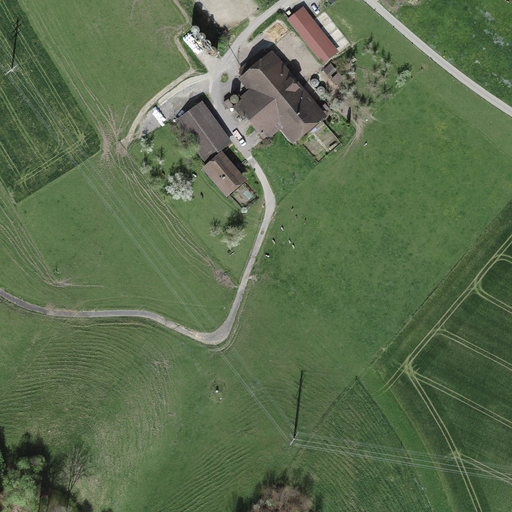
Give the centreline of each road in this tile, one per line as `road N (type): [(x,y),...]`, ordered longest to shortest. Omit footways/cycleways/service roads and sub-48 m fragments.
road 1 (unclassified): [(285,0),(241,37),(217,74),(220,112),(270,201),(220,336),(198,336),(147,314),(42,310),(0,292)]
road 2 (track): [(124,145),(148,107),(193,73),(178,47),(190,26),(173,0)]
road 3 (unclassified): [(365,0),(511,112)]
